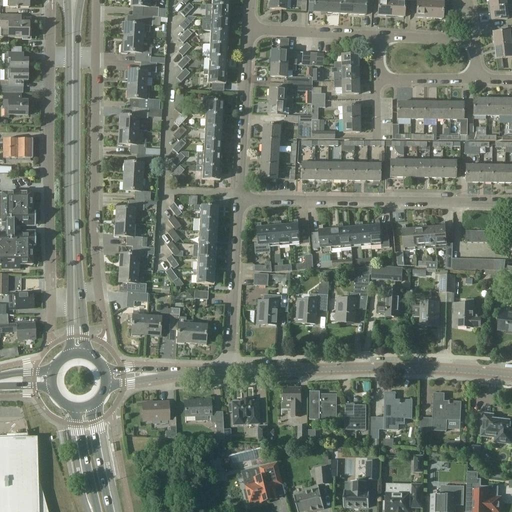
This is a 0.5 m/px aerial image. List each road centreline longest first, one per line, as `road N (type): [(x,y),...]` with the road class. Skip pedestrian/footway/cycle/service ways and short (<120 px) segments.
road 1 (unclassified): [(229,373),(351,367),(511,375)]
road 2 (residential): [(511,202),(237,199)]
road 3 (secondary): [(67,56),(70,311)]
road 4 (residential): [(51,56),(50,301)]
road 5 (secondary): [(83,299),(79,56)]
road 6 (residential): [(97,288),(95,57)]
road 7 (residential): [(229,373),(237,199)]
road 8 (residential): [(237,199),(249,30)]
road 9 (residential): [(375,35),(249,30)]
road 10 (unclassified): [(107,378),(229,373)]
